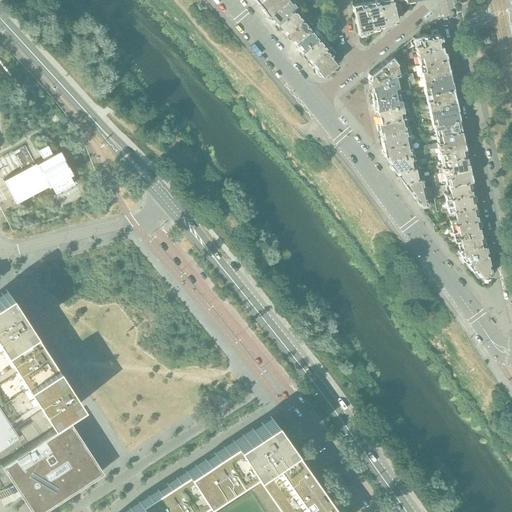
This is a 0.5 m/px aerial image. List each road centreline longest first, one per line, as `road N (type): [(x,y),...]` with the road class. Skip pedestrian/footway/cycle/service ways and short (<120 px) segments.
road 1 (secondary): [(158,196),(297,361),(404,511)]
road 2 (residential): [(492,343),(314,103)]
road 3 (residential): [(448,0),(511,281)]
road 4 (secondary): [(0,19),(158,196)]
road 5 (residential): [(79,504),(277,378)]
road 6 (residential): [(144,215),(277,378)]
road 7 (residential): [(277,378),(376,511)]
road 8 (residential): [(0,256),(144,215)]
road 9 (residential): [(314,103),(227,0)]
